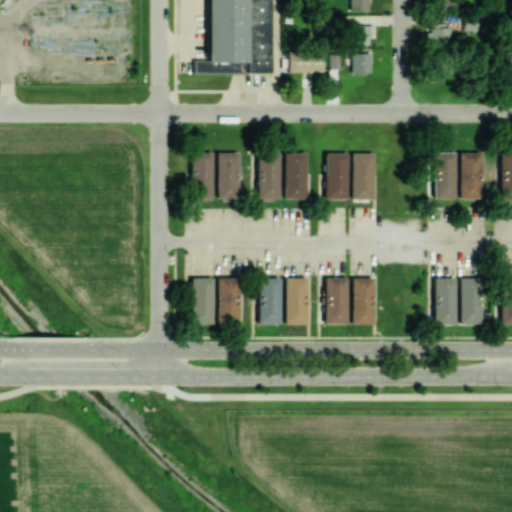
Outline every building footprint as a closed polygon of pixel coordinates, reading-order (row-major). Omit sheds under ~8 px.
[(204,0),(204,61),(192,61),(192,72),(269,72),(269,0),(204,0)] [(348,0),(348,11),(366,10),(366,0),(348,0)] [(425,31),(425,42),(446,43),(447,23),(429,22),(429,31),(425,31)] [(367,44),(367,25),(348,25),(349,44),(367,44)] [(511,48),(495,48),(494,71),(511,71),(511,48)] [(321,71),(320,50),(286,51),(287,71),(321,71)] [(328,69),(338,68),(337,53),(327,54),(328,69)] [(369,53),(349,54),(349,72),(369,72),(369,53)] [(210,151),(188,152),(189,200),(211,199),(210,151)] [(213,152),(214,199),(237,199),(236,151),(213,152)] [(453,152),(431,151),(431,198),(452,198),(453,152)] [(456,198),(478,198),(480,151),(457,151),(456,198)] [(511,197),(511,151),(497,151),(497,198),(511,197)] [(277,152),(254,152),(255,199),(278,199),(277,152)] [(281,198),(303,198),(304,152),(282,152),(281,198)] [(344,152),(322,152),(322,198),(344,198),(344,152)] [(370,199),(371,153),(348,153),(348,198),(370,199)] [(235,323),(236,277),(214,276),(213,323),(235,323)] [(344,276),(322,277),(322,323),(344,323),(344,276)] [(210,277),(188,277),(188,323),(210,323),(210,277)] [(277,323),(277,277),(255,277),(255,323),(277,323)] [(282,323),(304,323),(303,277),(281,277),(282,323)] [(371,277),(349,277),(348,323),(370,323),(371,277)] [(431,277),(431,323),(452,323),(453,277),(431,277)] [(457,324),(479,323),(478,277),(456,278),(457,324)] [(511,277),(498,278),(497,323),(511,323),(511,277)]
